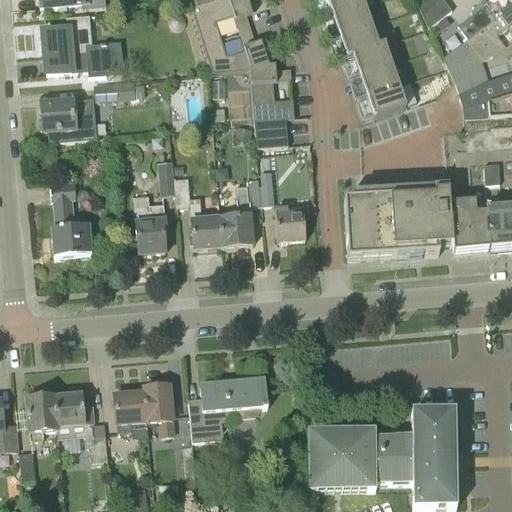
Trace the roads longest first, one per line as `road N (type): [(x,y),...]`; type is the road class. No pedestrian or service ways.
road 1 (residential): [(18,331),(337,306)]
road 2 (unclassified): [(337,306),(320,82),(290,0)]
road 3 (residential): [(18,331),(0,142)]
road 4 (residential): [(337,306),(468,295)]
